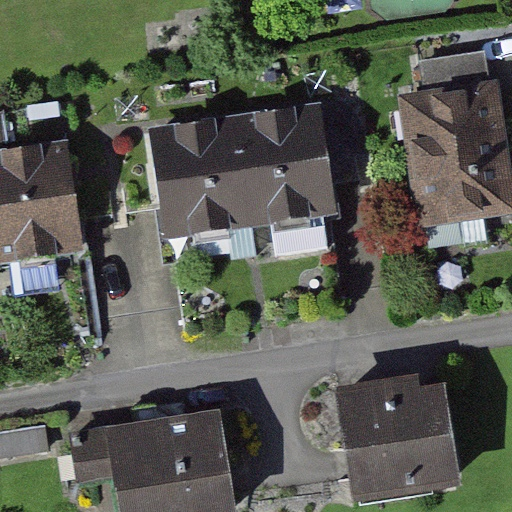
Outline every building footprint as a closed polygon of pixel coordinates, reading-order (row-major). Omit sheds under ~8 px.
[(511,144),(503,83),(413,96),(430,218),(511,206),(511,144)] [(325,102),(166,125),(181,229),(340,206),(325,102)] [(76,137),(0,144),(0,260),(86,252),(76,137)] [(444,370),(354,384),(368,480),(459,467),(444,370)] [(234,402),(105,425),(120,511),(147,511),(251,494),(234,402)]
